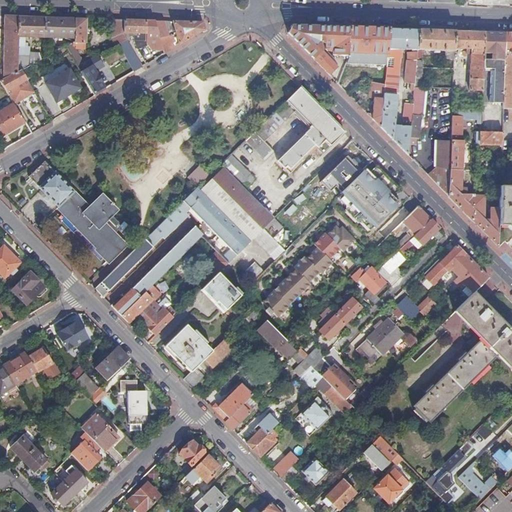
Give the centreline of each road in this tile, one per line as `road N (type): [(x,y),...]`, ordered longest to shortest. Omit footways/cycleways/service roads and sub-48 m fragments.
road 1 (tertiary): [(253,15),(456,224)]
road 2 (residential): [(0,166),(178,61),(234,18)]
road 3 (secondary): [(511,14),(259,4)]
road 4 (residential): [(456,224),(339,345)]
road 5 (residential): [(195,409),(82,293)]
road 6 (residential): [(89,511),(195,409)]
road 7 (secondary): [(225,3),(78,0)]
road 8 (residential): [(296,511),(195,409)]
